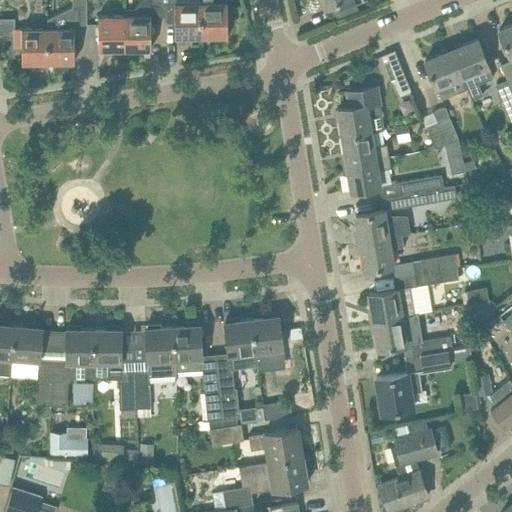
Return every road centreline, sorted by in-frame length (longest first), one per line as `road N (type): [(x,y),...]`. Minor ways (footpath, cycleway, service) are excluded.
road 1 (unclassified): [(311,263),(98,278),(10,269)]
road 2 (unclassified): [(0,124),(236,86),(283,68)]
road 3 (unclassified): [(355,511),(311,263)]
road 4 (unclassified): [(311,263),(283,68)]
road 5 (unclassified): [(283,68),(448,0)]
